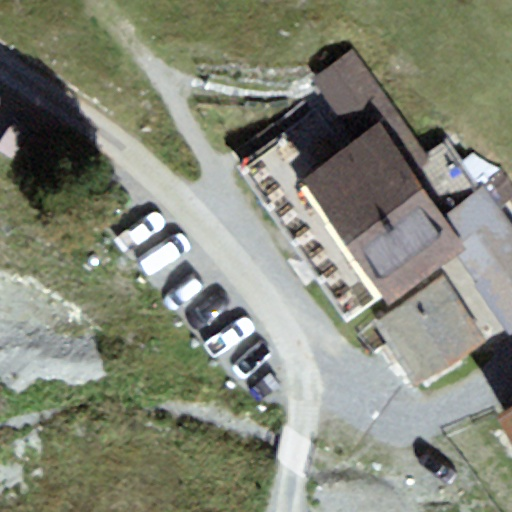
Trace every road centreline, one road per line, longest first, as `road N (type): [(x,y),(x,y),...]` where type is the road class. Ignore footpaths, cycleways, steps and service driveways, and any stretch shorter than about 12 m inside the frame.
road 1 (unclassified): [(0,67),(229,222),(310,361)]
road 2 (track): [(511,380),(429,416),(366,402),(310,361)]
road 3 (track): [(222,181),(96,0)]
road 4 (track): [(288,511),(310,361)]
